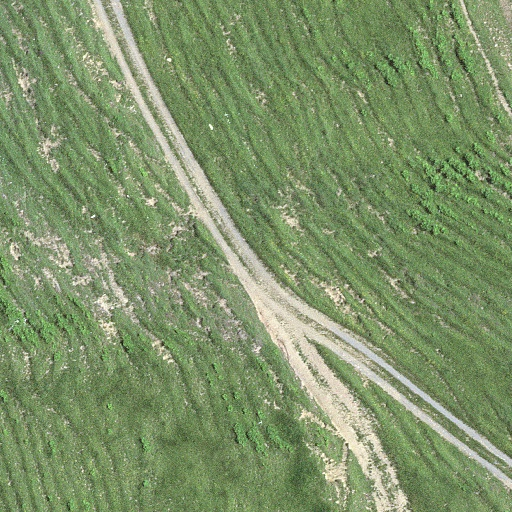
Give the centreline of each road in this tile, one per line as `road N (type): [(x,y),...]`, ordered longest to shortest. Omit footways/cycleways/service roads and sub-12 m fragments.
road 1 (track): [(267,286),(169,141),(108,0)]
road 2 (track): [(267,286),(511,468)]
road 3 (track): [(410,511),(267,286)]
